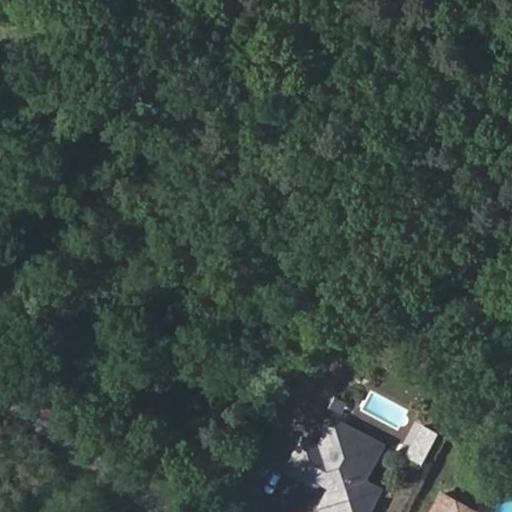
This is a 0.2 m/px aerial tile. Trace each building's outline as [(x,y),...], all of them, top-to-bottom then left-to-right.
[(361,409),(396,428),(406,410),(370,392),(361,409)] [(309,437),(293,469),(322,484),(325,479),(327,474),(340,480),(337,485),(326,507),(336,511),(372,511),(385,488),(368,479),(378,462),(373,448),(356,439),(354,434),(358,428),(339,418),(325,446),(309,437)] [(431,453),(445,426),(437,421),(423,449),(431,453)] [(387,443),(358,428),(354,434),(356,439),(373,448),(378,462),(387,443)] [(340,480),(327,474),(325,479),(337,485),(340,480)]
